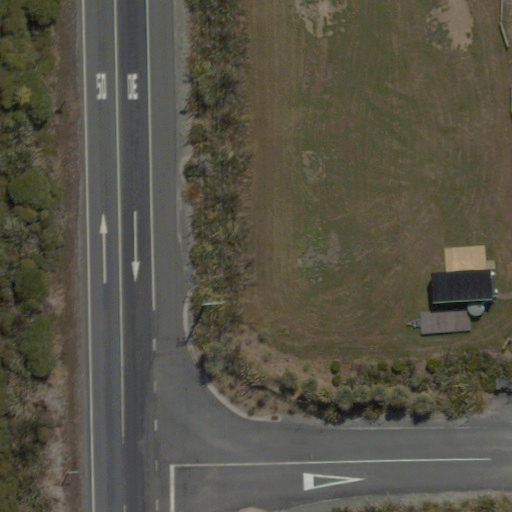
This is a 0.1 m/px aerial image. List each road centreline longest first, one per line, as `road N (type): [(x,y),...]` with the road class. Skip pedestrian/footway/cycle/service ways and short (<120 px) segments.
road 1 (tertiary): [(117,0),(124,468)]
road 2 (unclassified): [(124,468),(511,460)]
